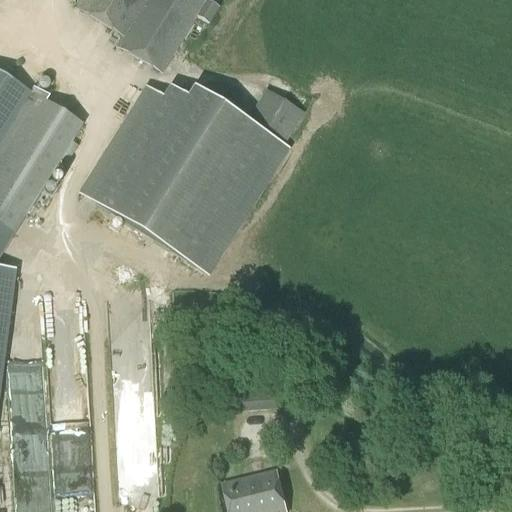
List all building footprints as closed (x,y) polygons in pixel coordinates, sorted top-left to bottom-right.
[(201,0),(79,0),(73,11),(121,39),(115,49),(161,77),(196,19),(208,27),(218,10),(201,0)] [(71,144),(81,127),(29,94),(0,76),(0,255),(59,162),(65,166),(76,148),(71,144)] [(185,100),(168,89),(161,100),(144,89),(76,196),(208,279),(289,151),(283,147),(302,116),(265,92),(245,124),(191,90),(185,100)] [(0,347),(10,272),(0,270),(0,347)] [(85,326),(49,326),(49,372),(84,372),(85,326)] [(241,414),(277,411),(275,394),(239,397),(241,414)] [(160,467),(154,425),(152,426),(148,396),(116,401),(126,471),(160,467)] [(229,511),(286,511),(278,474),(223,487),(229,511)]
